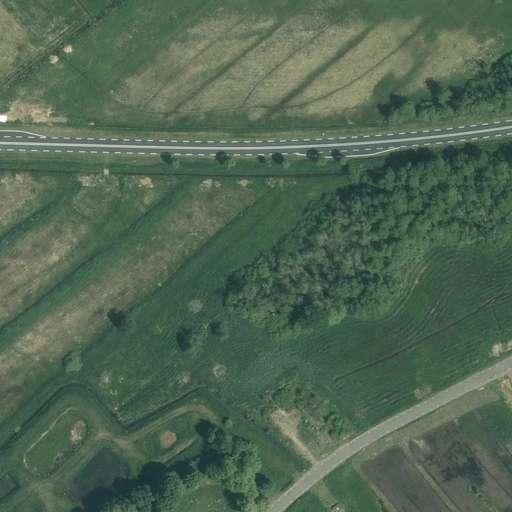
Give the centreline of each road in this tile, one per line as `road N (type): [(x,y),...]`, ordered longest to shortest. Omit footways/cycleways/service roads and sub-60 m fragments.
road 1 (primary): [(511,127),(298,146),(0,142)]
road 2 (tertiary): [(271,511),(354,445),(511,362)]
